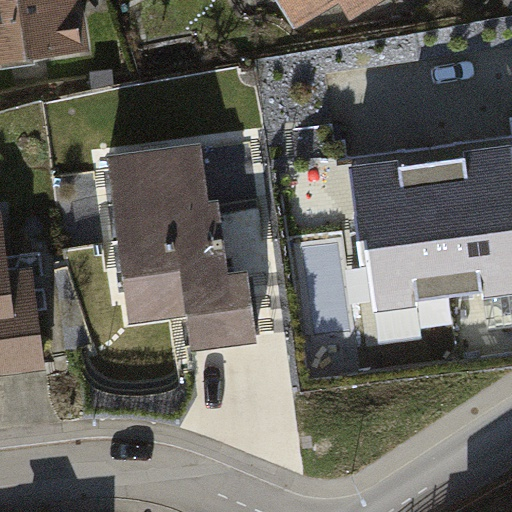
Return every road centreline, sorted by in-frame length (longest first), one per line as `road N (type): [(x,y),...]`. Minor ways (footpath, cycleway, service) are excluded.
road 1 (residential): [(260,511),(169,475),(108,466),(0,477)]
road 2 (unclassified): [(511,430),(386,511)]
